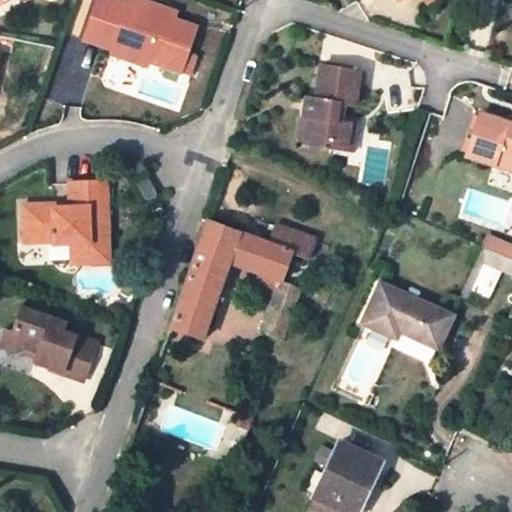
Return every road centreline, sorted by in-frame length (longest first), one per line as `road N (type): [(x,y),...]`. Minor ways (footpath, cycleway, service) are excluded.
road 1 (residential): [(100,470),(202,160)]
road 2 (residential): [(0,160),(48,139),(106,132),(202,160)]
road 3 (residential): [(202,160),(255,0)]
